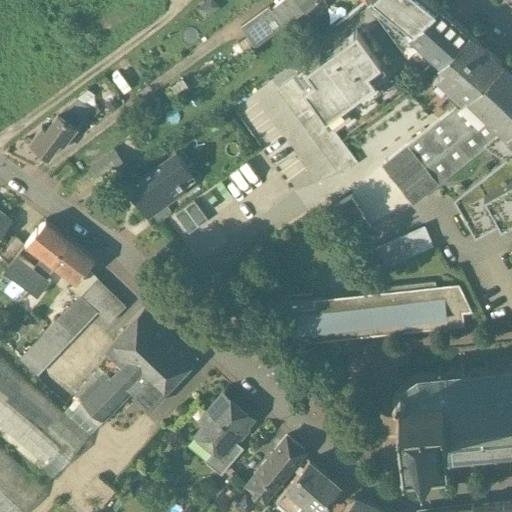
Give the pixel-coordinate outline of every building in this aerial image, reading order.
[(264,0),(241,17),(255,36),(283,15),(270,0),(264,0)] [(293,8),(286,0),(270,0),(283,15),(293,8)] [(430,0),(377,0),(408,42),(421,32),(409,20),(430,0)] [(468,20),(445,0),(430,0),(409,20),(428,37),(439,48),(468,20)] [(357,18),(305,56),(314,68),(303,76),(325,106),(375,70),(368,60),(381,51),(357,18)] [(468,20),(439,48),(445,54),(435,63),(462,89),(467,84),(468,84),(502,50),(485,34),(468,20)] [(496,111),(511,96),(511,59),(502,50),(468,84),(496,111)] [(462,89),(384,150),(406,179),(420,169),(426,177),(503,117),(496,111),(468,84),(467,84),(462,89)] [(90,98),(77,90),(58,104),(76,117),(90,98)] [(511,96),(496,111),(503,117),(511,125),(511,96)] [(58,104),(46,120),(43,118),(31,133),(49,146),(60,131),(64,134),(76,117),(58,104)] [(319,121),(334,141),(330,144),(341,160),(358,148),(332,112),(319,121)] [(114,141),(89,160),(103,178),(128,160),(114,141)] [(177,144),(129,178),(148,203),(148,204),(165,192),(184,178),(179,170),(190,162),(177,144)] [(495,159),(460,180),(463,185),(469,181),(475,192),(504,174),(498,164),(495,159)] [(511,165),(508,159),(498,164),(504,174),(508,172),(511,169),(511,165)] [(221,172),(202,184),(215,204),(234,191),(221,172)] [(504,174),(475,192),(460,199),(475,226),(511,204),(511,178),(508,172),(504,174)] [(352,183),(330,197),(348,225),(371,213),(352,183)] [(165,192),(148,204),(148,203),(146,205),(153,216),(172,202),(165,192)] [(0,228),(12,212),(0,202),(0,228)] [(69,229),(46,211),(26,234),(44,248),(50,253),(69,229)] [(426,212),(382,230),(391,251),(435,232),(426,212)] [(15,227),(0,244),(0,245),(10,254),(17,246),(25,235),(15,227)] [(95,249),(69,229),(50,253),(56,257),(77,273),(87,260),(95,249)] [(35,260),(17,246),(10,254),(4,263),(38,289),(51,272),(47,269),(35,260)] [(50,253),(44,248),(35,260),(47,269),(56,257),(50,253)] [(87,280),(98,269),(87,260),(77,273),(87,280)] [(127,296),(98,269),(87,280),(81,286),(98,303),(110,314),(127,296)] [(435,269),(363,277),(363,285),(316,290),(317,297),(293,300),(296,328),(348,323),(349,329),(359,328),(358,322),(461,311),(460,298),(468,297),(457,275),(436,277),(435,269)] [(81,286),(20,350),(38,365),(98,303),(81,286)] [(129,363),(171,323),(145,297),(105,339),(112,346),(129,363)] [(171,323),(129,363),(140,373),(158,390),(198,348),(171,323)] [(112,346),(74,386),(78,390),(103,412),(133,382),(140,373),(129,363),(112,346)] [(485,355),(465,357),(464,352),(461,352),(462,358),(442,360),(441,355),(438,355),(438,360),(419,362),(402,373),(397,380),(396,379),(392,385),(400,390),(402,423),(397,429),(403,433),(408,427),(410,426),(412,445),(408,449),(411,452),(415,447),(429,447),(430,451),(433,451),(433,446),(447,445),(448,449),(451,449),(451,444),(470,442),(471,447),(474,446),(474,442),(493,439),(494,444),(497,444),(497,439),(511,437),(511,353),(511,354),(511,352),(511,347),(508,352),(489,355),(488,349),(484,350),(485,355)] [(65,404),(0,348),(0,427),(52,472),(91,427),(65,404)] [(74,386),(49,364),(41,373),(70,399),(78,390),(74,386)] [(252,408),(224,385),(209,401),(214,405),(198,424),(216,440),(221,444),(234,430),(252,408)] [(103,412),(78,390),(70,399),(65,404),(91,427),(103,412)] [(287,426),(247,475),(265,490),(304,441),(287,426)] [(234,430),(221,444),(216,440),(206,452),(221,465),(244,439),(234,430)] [(16,511),(46,479),(0,438),(0,511),(16,511)] [(309,451),(276,492),(292,505),(303,493),(326,464),(309,451)] [(326,464),(303,493),(317,504),(339,476),(326,464)] [(378,496),(354,486),(334,510),(337,511),(370,511),(377,496),(378,496)] [(256,491),(240,510),(242,511),(255,511),(266,500),(256,491)] [(505,511),(503,491),(502,491),(502,492),(474,495),(473,494),(471,494),(471,495),(473,511),(505,511)] [(503,491),(505,511),(511,511),(511,491),(504,492),(504,491),(503,491)] [(473,511),(471,495),(417,502),(416,511),(473,511)] [(399,511),(402,505),(378,496),(371,511),(399,511)]
